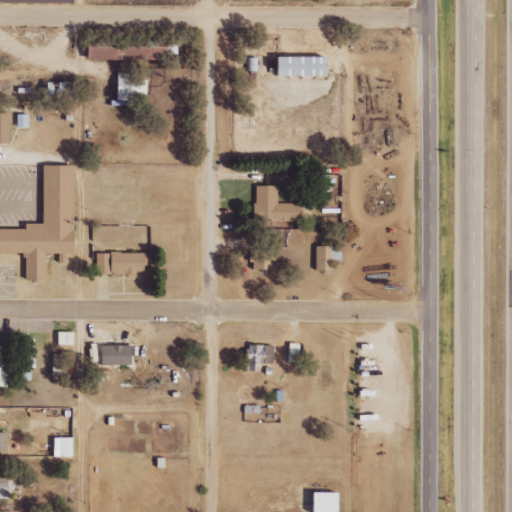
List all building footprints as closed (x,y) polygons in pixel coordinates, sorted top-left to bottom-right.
[(80,41),(80,61),(161,61),(161,55),(173,55),(173,41),(80,41)] [(284,56),(284,77),(334,77),(334,56),(284,56)] [(255,59),(244,59),(244,71),(254,72),(255,59)] [(254,60),(255,76),(267,75),(267,60),(254,60)] [(143,95),(144,79),(111,79),(110,106),(132,106),(132,95),(143,95)] [(39,97),(62,98),(62,84),(40,83),(39,97)] [(51,167),(51,226),(33,226),(33,232),(4,232),(4,235),(0,235),(0,253),(3,253),(3,256),(33,255),(33,283),(56,283),(56,257),(84,257),(83,167),(51,167)] [(320,206),(340,205),(339,175),(319,175),(320,206)] [(264,189),(263,225),(310,226),(310,208),(286,207),(286,190),(264,189)] [(338,247),(312,247),(312,272),(328,272),(328,260),(338,261),(338,247)] [(324,249),(324,274),(342,274),(342,263),(350,263),(350,249),(324,249)] [(263,251),(262,260),(257,260),(256,266),(262,266),(262,272),(282,273),(282,252),(263,251)] [(104,255),(104,274),(152,275),(152,256),(104,255)] [(59,345),(74,345),(74,332),(59,332),(59,345)] [(32,367),(35,368),(35,340),(20,339),(19,380),(31,381),(32,367)] [(245,371),(257,371),(257,363),(275,363),(275,345),(245,345),(245,371)] [(0,386),(8,387),(8,346),(0,346),(0,386)] [(125,365),(125,346),(100,347),(100,372),(110,372),(110,366),(125,365)] [(74,375),(73,352),(50,353),(51,376),(74,375)] [(0,451),(8,452),(8,433),(0,432),(0,451)] [(74,437),(55,437),(55,457),(73,457),(74,437)] [(9,478),(0,478),(0,498),(10,499),(9,478)] [(320,493),(320,511),(347,511),(347,492),(320,493)]
